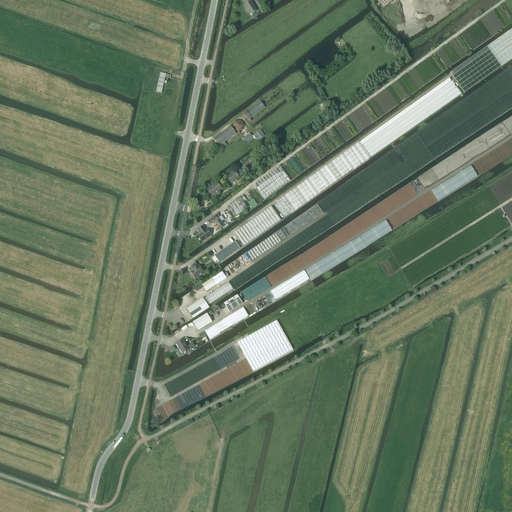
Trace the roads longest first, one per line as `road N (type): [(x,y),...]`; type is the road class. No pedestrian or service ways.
road 1 (tertiary): [(215,0),(131,411),(99,465),(89,511)]
road 2 (track): [(511,199),(402,268)]
